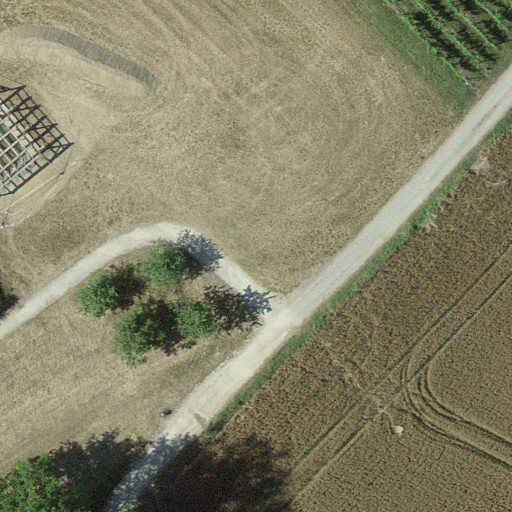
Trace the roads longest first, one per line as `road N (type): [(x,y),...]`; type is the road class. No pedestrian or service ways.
road 1 (track): [(0,326),(137,237),(188,234),(284,324)]
road 2 (track): [(511,93),(284,324)]
road 3 (track): [(284,324),(112,511)]
